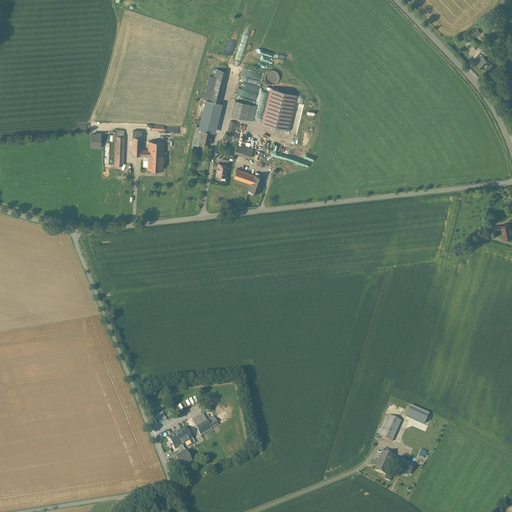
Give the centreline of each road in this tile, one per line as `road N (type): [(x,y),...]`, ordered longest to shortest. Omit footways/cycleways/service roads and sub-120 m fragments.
road 1 (unclassified): [(511,181),(71,230)]
road 2 (unclassified): [(71,230),(173,488)]
road 3 (tertiary): [(511,150),(480,87),(396,0)]
road 4 (unclassified): [(18,511),(173,488)]
